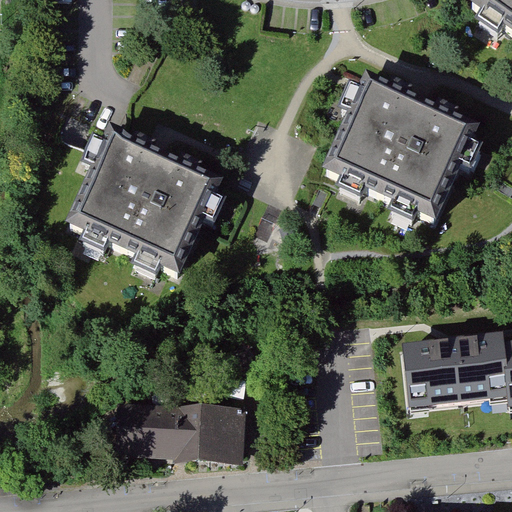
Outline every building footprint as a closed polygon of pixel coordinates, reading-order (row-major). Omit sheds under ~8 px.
[(511,0),(480,0),(470,16),(511,45),(511,0)] [(441,218),(479,138),(373,90),(336,170),(441,218)] [(224,193),(122,142),(79,228),(181,279),(224,193)] [(511,357),(510,358),(509,345),(406,356),(412,411),(511,400),(511,357)] [(244,466),(248,413),(124,405),(120,458),(244,466)]
